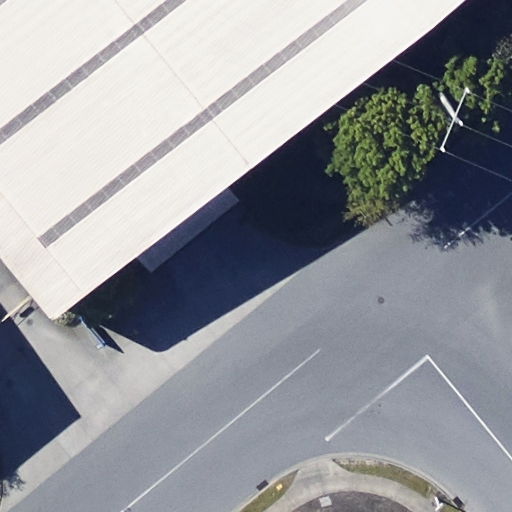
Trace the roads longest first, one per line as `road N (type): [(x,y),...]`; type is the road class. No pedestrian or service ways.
road 1 (unclassified): [(380,299),(121,511)]
road 2 (unclassified): [(511,459),(380,299)]
road 3 (unclassified): [(511,190),(380,299)]
